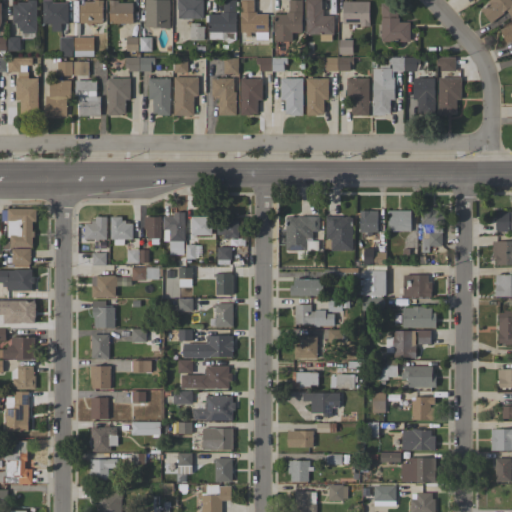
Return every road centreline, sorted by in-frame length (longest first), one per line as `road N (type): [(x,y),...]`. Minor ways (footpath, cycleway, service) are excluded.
road 1 (secondary): [(511,175),(152,177)]
road 2 (residential): [(260,511),(261,174)]
road 3 (residential): [(462,511),(461,175)]
road 4 (residential): [(60,511),(61,180)]
road 5 (residential): [(489,175),(487,79),(476,52),(428,0)]
